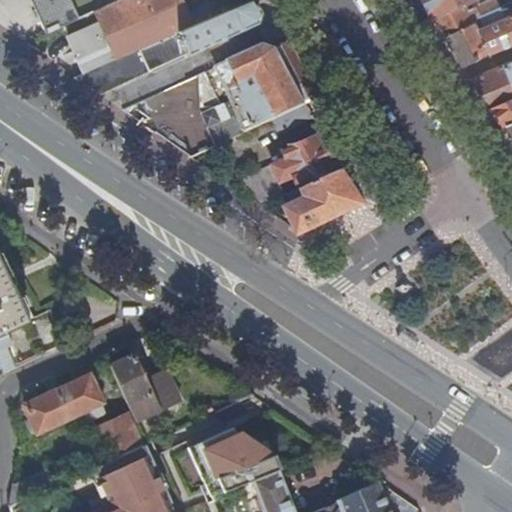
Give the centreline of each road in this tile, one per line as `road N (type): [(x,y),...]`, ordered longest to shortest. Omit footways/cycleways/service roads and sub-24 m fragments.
road 1 (primary): [(191,279),(511,508)]
road 2 (primary): [(304,304),(0,100)]
road 3 (residential): [(0,466),(2,402),(13,383),(160,314),(191,279)]
road 4 (primary): [(511,437),(304,304)]
road 5 (primary): [(0,138),(191,279)]
road 6 (residential): [(341,0),(466,199)]
road 7 (residential): [(466,199),(336,284)]
